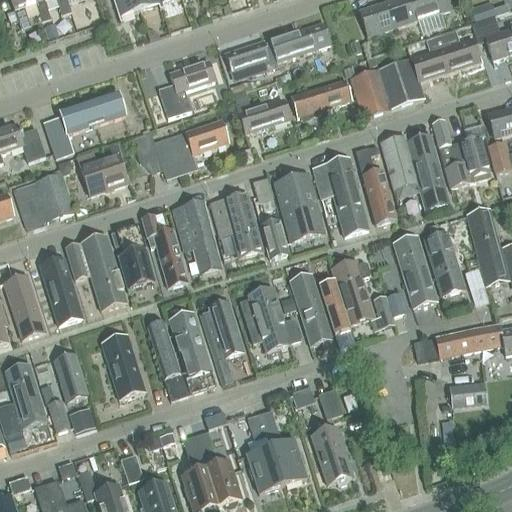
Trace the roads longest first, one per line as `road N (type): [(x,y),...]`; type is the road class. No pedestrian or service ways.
road 1 (residential): [(0,253),(511,91)]
road 2 (residential): [(0,474),(507,311)]
road 3 (residential): [(0,107),(325,1)]
